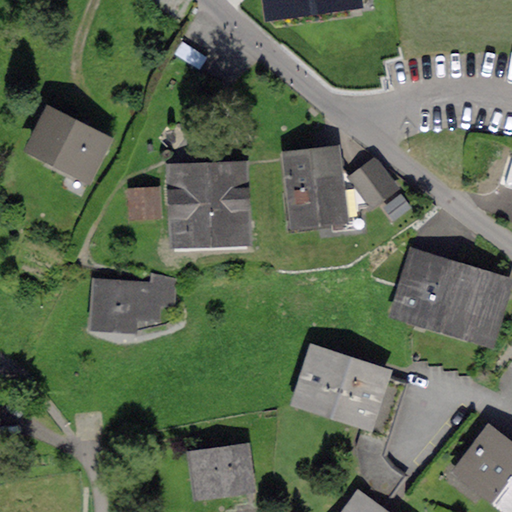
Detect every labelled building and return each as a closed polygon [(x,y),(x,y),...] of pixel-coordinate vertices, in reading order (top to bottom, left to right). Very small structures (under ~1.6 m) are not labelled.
[(173,49),(198,65),(206,53),(181,36),(173,49)] [(83,170),(101,134),(48,107),(30,143),(83,170)] [(357,202),(368,201),(393,182),(374,156),(348,175),(354,182),(339,184),(335,149),(285,155),(292,217),(330,213),(332,225),(359,222),(357,202)] [(170,168),(173,232),(245,230),(242,166),(170,168)] [(128,186),(131,213),(157,211),(155,184),(128,186)] [(386,197),(393,214),(413,206),(406,189),(386,197)] [(415,254),(399,304),(486,331),(501,281),(415,254)] [(324,273),(327,288),(340,285),(338,271),(324,273)] [(132,314),(137,310),(154,311),(156,284),(96,279),(93,318),(93,320),(132,322),(132,314)] [(302,393),(364,413),(377,373),(346,363),(349,354),(339,351),(337,359),(315,352),(302,393)] [(359,470),(374,487),(387,495),(403,472),(391,463),(382,452),(405,379),(378,370),(355,443),(359,470)] [(462,465),(511,503),(511,448),(488,430),(462,465)] [(201,487),(246,481),(241,448),(194,454),(199,486),(201,487)] [(375,511),(373,510),(381,498),(369,489),(360,501),(358,500),(348,511),(375,511)]
